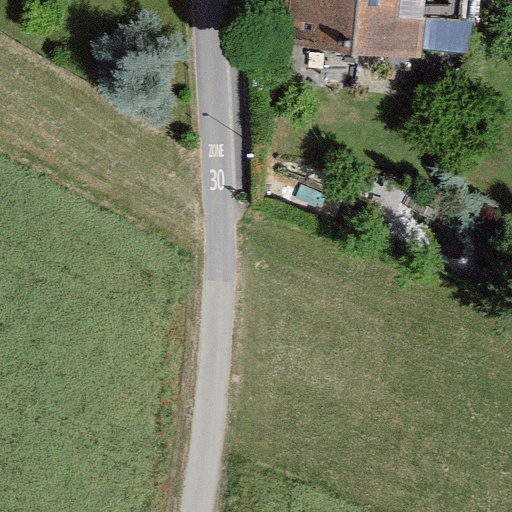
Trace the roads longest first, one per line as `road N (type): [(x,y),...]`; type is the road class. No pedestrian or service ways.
road 1 (unclassified): [(221,208),(196,511)]
road 2 (residential): [(208,0),(221,208)]
